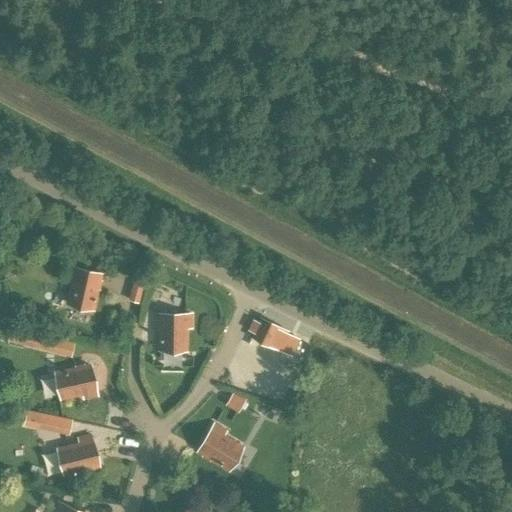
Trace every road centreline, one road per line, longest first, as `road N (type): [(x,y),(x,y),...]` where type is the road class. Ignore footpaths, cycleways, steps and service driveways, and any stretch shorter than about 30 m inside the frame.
road 1 (unclassified): [(511,418),(0,159)]
road 2 (track): [(176,0),(511,103)]
